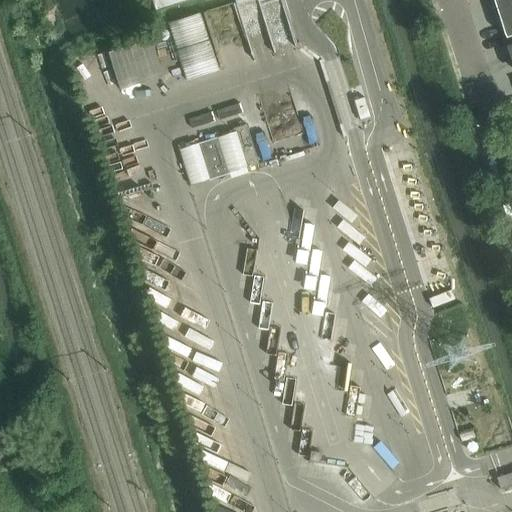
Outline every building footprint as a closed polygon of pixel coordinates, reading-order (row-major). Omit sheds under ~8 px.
[(152,0),(156,13),(195,0),(152,0)] [(263,0),(264,24),(309,23),(308,0),(263,0)] [(511,0),(494,0),(507,39),(511,37),(511,0)] [(205,12),(171,22),(187,79),(221,69),(205,12)] [(121,89),(165,75),(153,37),(109,51),(121,89)] [(235,129),(247,169),(260,165),(247,125),(235,129)] [(198,145),(210,181),(230,175),(218,138),(198,145)] [(311,452),(310,462),(320,464),(321,454),(311,452)] [(511,474),(497,479),(501,491),(511,487),(511,474)]
